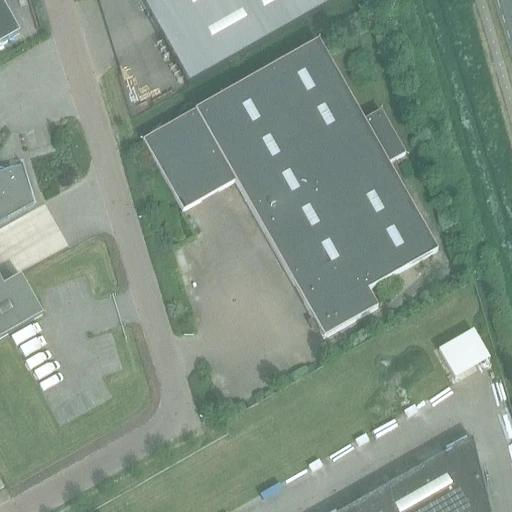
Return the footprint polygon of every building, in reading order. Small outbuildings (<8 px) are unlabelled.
[(0,0),(0,45),(20,35),(0,0)] [(139,0),(188,88),(344,0),(139,0)] [(318,332),(324,341),(378,310),(368,293),(437,253),(388,166),(406,157),(381,113),(363,122),(318,43),(142,142),(183,214),(235,184),(313,322),(311,324),(316,333),(318,332)] [(0,340),(43,316),(22,279),(20,277),(0,288),(0,224),(7,220),(7,221),(25,211),(25,210),(34,205),(31,196),(21,164),(22,167),(0,173),(0,340)] [(488,511),(471,441),(345,511),(488,511)]
